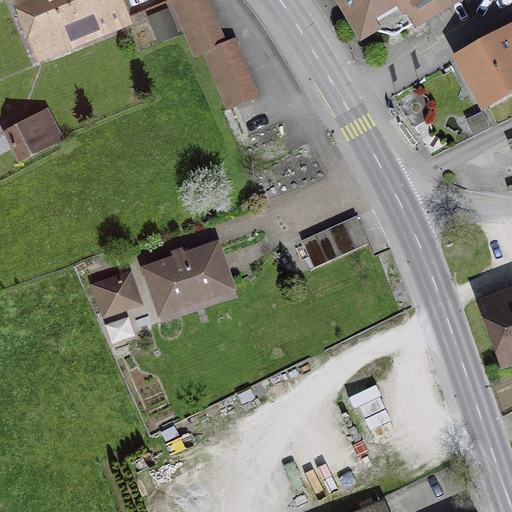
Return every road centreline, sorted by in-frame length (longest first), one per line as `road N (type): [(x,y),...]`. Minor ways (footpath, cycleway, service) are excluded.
road 1 (secondary): [(401,206),(511,509)]
road 2 (secondary): [(280,0),(401,206)]
